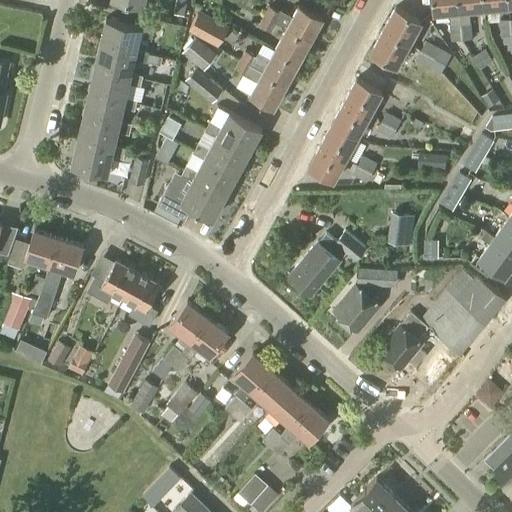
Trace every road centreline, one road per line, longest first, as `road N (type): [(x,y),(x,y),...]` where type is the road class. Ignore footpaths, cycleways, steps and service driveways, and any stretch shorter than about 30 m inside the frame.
road 1 (residential): [(376,0),(226,279)]
road 2 (residential): [(398,425),(226,279)]
road 3 (residential): [(226,279),(140,222),(24,186)]
road 4 (residential): [(24,186),(70,0)]
road 5 (residential): [(511,315),(445,406),(398,425)]
road 6 (residential): [(485,511),(398,425)]
